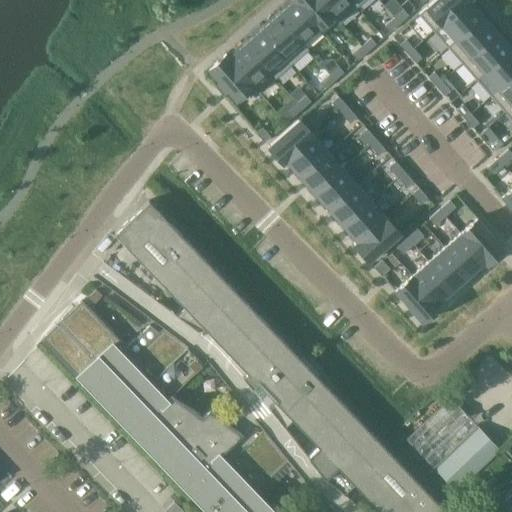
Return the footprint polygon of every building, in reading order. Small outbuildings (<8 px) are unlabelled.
[(308,49),(302,42),(317,28),(292,0),(291,0),(292,1),(276,14),(308,50),(308,49)] [(333,15),(340,22),(340,21),(321,0),(292,0),(317,28),(333,15)] [(321,0),(340,21),(356,7),(350,0),(321,0)] [(434,0),(418,14),(433,31),(468,0),(434,0)] [(447,47),(455,41),(483,16),(469,0),(468,0),(433,31),(434,31),(441,25),(454,40),(447,46),(447,47)] [(408,15),(403,9),(394,17),(399,23),(408,15)] [(260,29),(292,64),(308,50),(276,14),(260,29)] [(462,63),(497,32),(483,16),(455,41),(447,47),(462,63)] [(384,25),(390,31),(399,23),(394,17),(384,25)] [(244,43),(275,78),(292,64),(260,29),(244,43)] [(476,79),(483,73),(511,48),(497,32),(462,63),(476,79)] [(376,44),(370,37),(361,46),(366,52),(376,44)] [(407,54),(413,48),(405,39),(399,44),(407,54)] [(228,57),(226,53),(225,54),(259,93),(275,78),(244,43),(228,57)] [(352,54),(357,60),(366,52),(361,46),(352,54)] [(407,54),(415,63),(421,57),(413,48),(407,54)] [(490,96),(511,76),(511,48),(483,73),(476,79),(476,80),(484,73),(497,89),(490,95),(490,96)] [(215,86),(223,95),(228,91),(236,100),(252,86),(258,93),(259,93),(225,54),(208,69),(219,81),(215,86)] [(343,72),(338,66),(329,74),(334,80),(343,72)] [(436,86),(442,81),(434,71),(428,77),(436,86)] [(320,82),(325,88),(334,80),(329,74),(320,82)] [(511,76),(490,96),(504,112),(511,105),(511,76)] [(436,86),(444,95),(450,90),(442,81),(436,86)] [(311,101),(305,95),(296,103),(301,109),(311,101)] [(338,96),(331,102),(340,112),(347,106),(338,96)] [(287,111),(292,117),(301,109),(296,103),(287,111)] [(464,118),(470,113),(462,104),(456,109),(464,118)] [(350,123),(356,117),(347,106),(340,112),(350,123)] [(478,122),(470,113),(464,118),(472,128),(478,122)] [(299,119),(268,146),(283,163),(314,136),(299,119)] [(271,136),(263,127),(256,133),(264,142),(271,136)] [(366,128),(359,134),(369,145),(376,139),(366,128)] [(493,138),(485,129),(479,135),(487,144),(493,138)] [(283,164),(286,161),(300,177),(328,152),(314,136),(283,163),(283,164)] [(376,139),(369,145),(378,155),(385,149),(376,139)] [(497,158),(503,165),(511,157),(511,153),(508,149),(497,158)] [(342,168),(328,152),(300,177),(314,193),(342,168)] [(486,168),(492,175),(503,165),(497,158),(486,168)] [(397,177),(404,171),(395,161),(388,167),(397,177)] [(357,184),(342,168),(314,193),(328,209),(357,184)] [(407,188),(414,182),(404,171),(397,177),(407,188)] [(371,200),(357,184),(328,209),(343,225),(371,200)] [(511,186),(501,196),(511,208),(511,186)] [(421,204),(428,198),(419,187),(411,193),(421,204)] [(184,308),(177,315),(103,261),(93,276),(164,328),(159,332),(149,325),(126,347),(81,300),(42,338),(209,511),(274,511),(255,492),(288,461),(311,490),(312,489),(337,511),(364,511),(344,494),(354,485),(380,511),(446,511),(148,200),(113,233),(184,308)] [(356,241),(353,243),(354,244),(385,217),(371,200),(343,225),(356,241)] [(456,206),(450,200),(439,209),(445,216),(456,206)] [(445,216),(439,209),(429,218),(435,225),(445,216)] [(369,261),(400,233),(385,217),(354,244),(369,261)] [(504,249),(477,218),(460,233),(487,264),(504,249)] [(407,237),(413,244),(423,235),(417,228),(407,237)] [(484,261),(487,264),(460,233),(444,247),(469,275),(484,261)] [(407,237),(396,247),(402,254),(413,244),(407,237)] [(444,247),(427,261),(452,289),(469,275),(444,247)] [(374,266),(381,275),(390,268),(382,259),(374,266)] [(439,306),(437,303),(452,289),(427,261),(411,275),(439,307),(439,306)] [(394,290),(422,321),(439,307),(411,275),(394,290)] [(405,437),(455,490),(499,448),(449,396),(405,437)] [(511,511),(511,486),(498,501),(508,511),(511,511)] [(165,510),(167,511),(184,511),(174,501),(165,510)]
